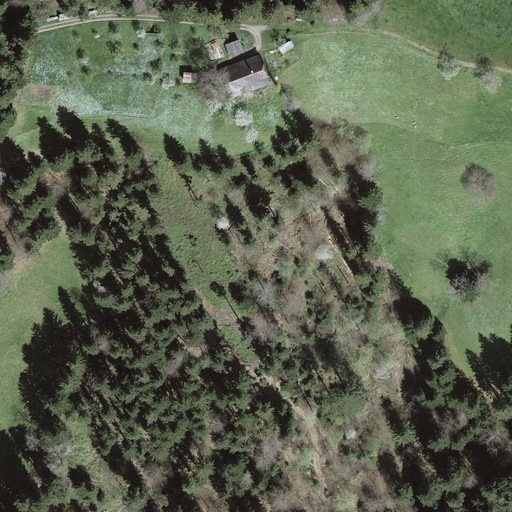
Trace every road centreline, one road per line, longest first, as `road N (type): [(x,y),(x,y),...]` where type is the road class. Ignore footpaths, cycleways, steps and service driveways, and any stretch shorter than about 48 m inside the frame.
road 1 (track): [(258,54),(259,25),(124,13),(0,28)]
road 2 (track): [(277,0),(259,25),(374,31),(511,73)]
